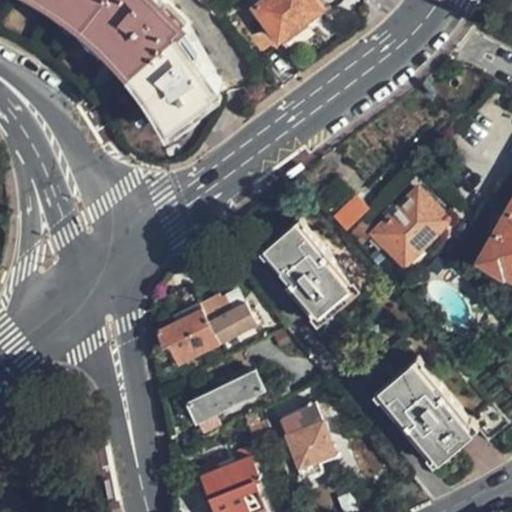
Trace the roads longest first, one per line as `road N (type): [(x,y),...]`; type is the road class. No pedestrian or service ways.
road 1 (unknown): [(456,504),(196,191)]
road 2 (secondary): [(424,23),(112,256)]
road 3 (secondary): [(112,256),(55,122),(0,77)]
road 4 (tertiary): [(137,469),(112,256)]
road 5 (secondary): [(24,131),(28,262),(12,342)]
road 6 (tertiary): [(82,282),(137,469)]
road 7 (secondary): [(24,131),(82,282)]
